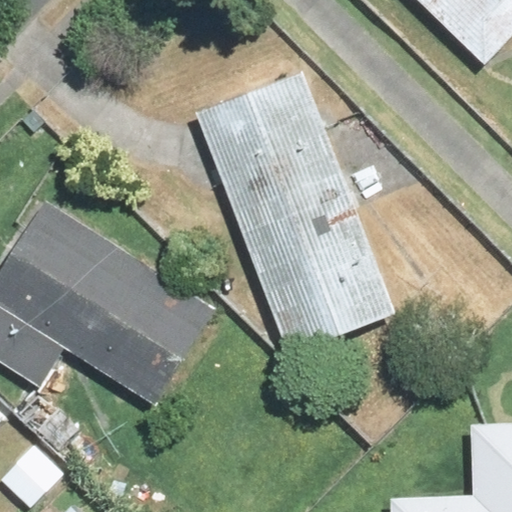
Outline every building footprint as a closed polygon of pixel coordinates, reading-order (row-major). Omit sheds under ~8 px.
[(511,0),(428,0),(500,71),(511,58),(511,0)] [(323,63),(204,108),(301,363),(419,319),(323,63)] [(241,302),(58,194),(0,290),(0,356),(61,393),(85,352),(179,407),(241,302)] [(0,405),(0,435),(15,421),(0,405)] [(403,488),(402,511),(511,511),(511,413),(489,413),(489,488),(403,488)] [(78,511),(69,501),(56,511),(78,511)]
